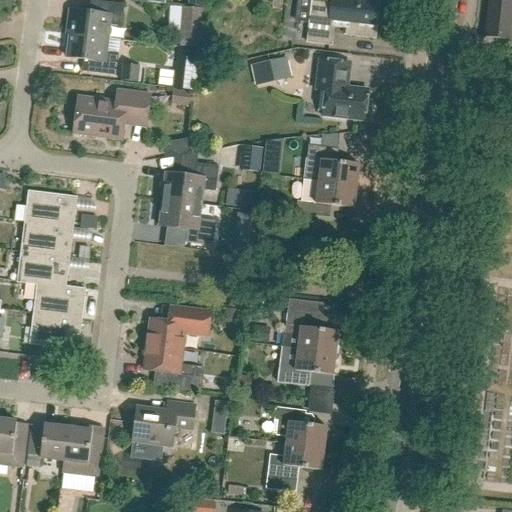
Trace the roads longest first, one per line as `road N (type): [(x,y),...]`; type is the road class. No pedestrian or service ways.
road 1 (tertiary): [(383,511),(444,0)]
road 2 (residential): [(114,269),(102,381),(78,397),(0,388)]
road 3 (residential): [(114,269),(124,191),(113,171),(16,157)]
road 4 (residential): [(16,157),(35,0)]
